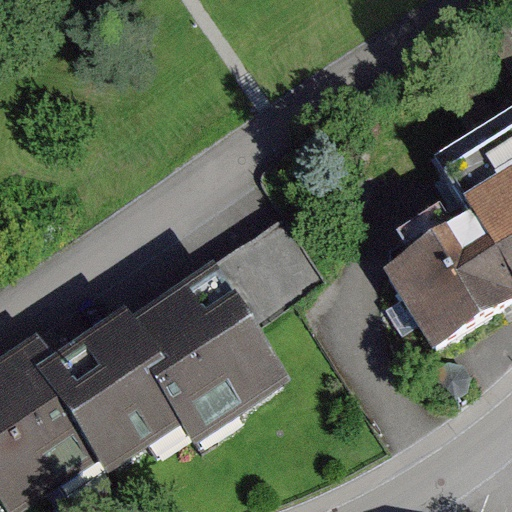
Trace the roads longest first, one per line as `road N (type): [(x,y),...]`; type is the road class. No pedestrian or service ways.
road 1 (residential): [(0,352),(141,254),(281,131),(478,0)]
road 2 (residential): [(511,435),(403,511)]
